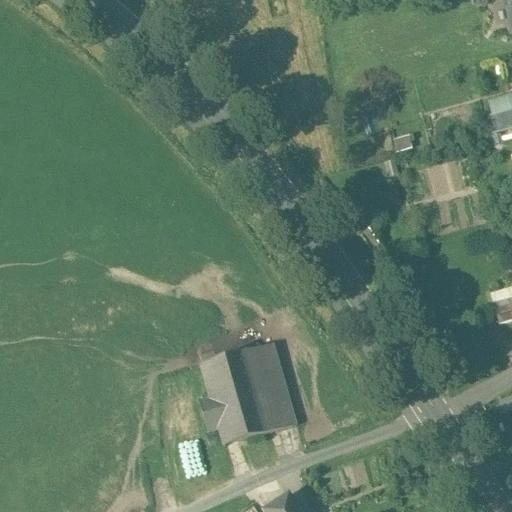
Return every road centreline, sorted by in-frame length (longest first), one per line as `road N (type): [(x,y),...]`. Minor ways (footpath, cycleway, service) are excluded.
road 1 (secondary): [(93,0),(187,84),(323,246),(437,412)]
road 2 (residential): [(189,511),(437,412)]
